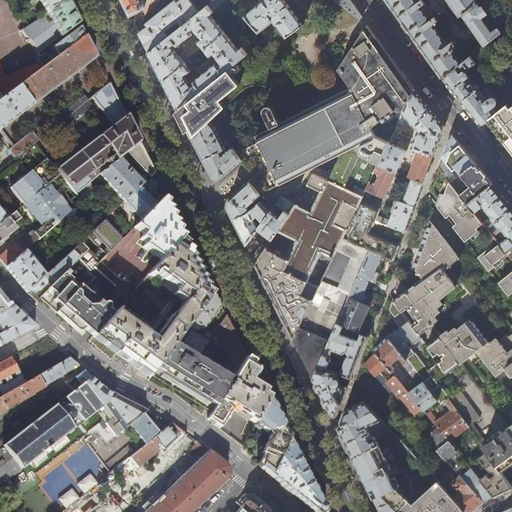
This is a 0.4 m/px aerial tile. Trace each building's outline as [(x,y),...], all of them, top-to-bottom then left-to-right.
[(75,16),(66,0),(47,13),(23,30),(39,53),(79,24),(75,16)] [(35,0),(36,1),(36,0),(40,0),(47,13),(66,0),(35,0)] [(123,0),(131,14),(131,15),(140,10),(143,7),(145,4),(145,1),(144,0),(123,0)] [(178,21),(182,26),(200,11),(191,0),(180,0),(178,2),(176,0),(175,0),(163,10),(146,23),(148,26),(140,32),(150,52),(170,35),(166,31),(178,21)] [(231,0),(214,0),(213,1),(200,11),(182,26),(170,35),(150,52),(158,68),(164,80),(190,60),(184,51),(179,55),(172,46),(176,43),(178,46),(193,35),(191,32),(195,29),(202,38),(198,42),(204,49),(224,33),(210,15),(225,4),(228,6),(233,2),(231,0)] [(291,7),(284,0),(265,0),(246,16),(261,33),(275,23),(287,38),(303,26),(291,7)] [(350,0),(336,0),(361,19),(363,17),(355,6),(350,0)] [(387,0),(407,27),(443,77),(460,64),(454,56),(451,52),(453,51),(451,49),(457,45),(453,40),(446,45),(438,33),(432,25),(436,22),(434,18),(429,20),(425,14),(420,7),(424,4),(421,0),(417,3),(414,0),(387,0)] [(477,35),(485,46),(501,33),(498,29),(492,33),(482,18),(488,15),(481,5),(480,6),(475,0),(448,0),(460,16),(463,15),(477,35)] [(389,143),(398,124),(403,114),(415,89),(414,89),(408,81),(391,58),(378,41),(377,38),(377,37),(368,24),(339,70),(350,85),(279,123),(269,128),(255,135),(258,142),(238,153),(243,160),(246,162),(249,167),(253,171),(256,175),(253,178),(249,181),(261,194),(262,195),(312,169),(314,174),(315,174),(362,198),(367,189),(371,180),(375,171),(379,164),(389,143)] [(52,61),(85,36),(81,27),(80,26),(52,47),(57,53),(50,58),(52,61)] [(224,33),(204,49),(210,57),(214,53),(222,63),(218,66),(216,63),(194,80),(196,83),(192,86),(189,83),(186,75),(192,71),(189,66),(193,63),(190,60),(164,80),(169,90),(178,109),(182,106),(239,62),(248,55),(242,48),(239,50),(224,33)] [(0,130),(96,58),(85,36),(52,61),(43,68),(14,89),(8,81),(0,86),(0,130)] [(469,57),(460,64),(443,77),(446,81),(462,100),(487,79),(484,75),(476,82),(474,81),(472,81),(471,81),(467,76),(466,74),(464,71),(474,63),(469,57)] [(4,76),(0,67),(0,86),(8,81),(14,89),(43,68),(39,62),(16,72),(4,76)] [(226,106),(221,100),(241,84),(235,77),(244,70),(244,67),(244,65),(243,63),(239,62),(182,106),(185,110),(188,115),(187,116),(186,117),(186,118),(186,120),(187,122),(188,124),(189,125),(190,125),(191,125),(194,129),(198,133),(209,123),(221,112),(226,107),(226,106)] [(487,79),(462,100),(464,102),(479,121),(482,124),(489,118),(504,105),(502,102),(498,105),(490,94),(495,91),(487,79)] [(127,152),(139,142),(126,117),(124,114),(111,88),(109,83),(99,91),(96,87),(80,99),(84,103),(67,116),(73,124),(90,109),(85,103),(91,98),(113,127),(57,171),(61,175),(76,193),(89,183),(99,174),(119,158),(127,152)] [(403,114),(398,124),(403,126),(407,119),(416,129),(418,128),(418,130),(420,131),(418,132),(412,147),(413,148),(433,155),(444,126),(435,114),(415,89),(403,114)] [(511,106),(509,109),(504,105),(489,118),(510,145),(511,147),(511,106)] [(209,123),(198,133),(193,137),(197,145),(204,159),(226,148),(243,130),(226,107),(221,112),(234,130),(223,141),(215,126),(209,123)] [(279,123),(272,110),(271,109),(269,108),(266,108),(265,108),(263,110),(262,112),(262,113),(262,115),(269,128),(279,123)] [(9,151),(15,158),(34,143),(38,140),(32,133),(12,148),(9,151)] [(438,166),(443,173),(452,167),(453,168),(457,165),(480,193),(492,183),(483,173),(472,159),(452,135),(450,135),(440,162),(438,166)] [(147,158),(139,142),(127,152),(145,172),(138,179),(119,158),(99,174),(124,201),(139,187),(154,173),(147,158)] [(389,143),(379,164),(397,172),(407,152),(389,143)] [(228,152),(226,148),(204,159),(209,170),(213,178),(220,180),(243,160),(238,153),(233,147),(228,152)] [(427,170),(433,155),(413,148),(411,154),(417,155),(408,177),(412,179),(422,183),(427,170)] [(24,205),(61,175),(57,171),(47,158),(9,189),(24,205)] [(379,164),(375,171),(378,173),(378,175),(379,176),(376,182),(371,180),(367,189),(377,194),(385,198),(397,172),(379,164)] [(298,239),(289,258),(278,253),(268,247),(267,247),(256,264),(258,267),(259,270),(262,275),(262,276),(273,298),(291,333),(294,338),(300,326),(317,292),(320,286),(307,280),(322,252),(331,256),(330,258),(333,259),(337,251),(344,236),(370,249),(369,249),(379,254),(393,261),(395,254),(399,246),(368,232),(374,220),(377,215),(379,209),(372,206),(377,194),(367,189),(362,198),(315,174),(314,174),(309,185),(322,191),(322,192),(317,190),(313,199),(318,201),(313,211),(299,204),(299,205),(296,204),(279,229),(298,239)] [(94,190),(89,183),(76,193),(61,175),(24,205),(42,226),(34,233),(32,231),(0,256),(0,260),(2,263),(6,267),(28,248),(94,190)] [(404,231),(422,183),(412,179),(403,203),(397,200),(388,220),(377,215),(374,220),(404,231)] [(248,206),(261,194),(249,181),(243,187),(229,199),(227,206),(234,219),(249,211),(248,206)] [(467,203),(451,183),(441,193),(437,203),(447,217),(451,214),(457,223),(454,225),(466,240),(479,229),(477,227),(483,222),(481,220),(473,210),(467,203)] [(492,183),(480,193),(467,203),(473,210),(482,203),(490,213),(481,220),(483,222),(491,232),(500,225),(501,225),(508,235),(499,242),(506,251),(511,246),(511,207),(504,198),(492,183)] [(156,204),(139,187),(124,201),(141,219),(156,204)] [(299,204),(303,198),(294,193),(290,201),(296,204),(299,205),(299,204)] [(279,229),(296,204),(290,201),(282,197),(276,205),(285,211),(279,219),(274,215),(275,212),(273,210),(264,222),(259,228),(258,229),(246,244),(251,253),(251,252),(259,242),(256,240),(262,232),(266,235),(272,240),(279,229)] [(160,200),(156,204),(141,219),(134,226),(143,233),(140,238),(145,242),(143,246),(162,261),(181,240),(185,234),(174,226),(178,220),(174,218),(167,213),(171,206),(160,200)] [(273,210),(274,209),(269,203),(264,207),(260,202),(249,211),(234,219),(238,227),(246,244),(258,229),(259,228),(254,219),(258,215),(264,222),(273,210)] [(14,213),(5,220),(0,224),(0,241),(2,240),(3,241),(8,238),(7,236),(16,228),(13,223),(19,218),(14,213)] [(444,269),(459,257),(430,219),(413,266),(416,268),(420,271),(423,277),(406,290),(431,324),(438,318),(435,314),(441,310),(438,306),(443,302),(440,298),(456,285),(444,269)] [(499,242),(492,234),(487,238),(487,245),(489,247),(478,256),(489,270),(509,254),(506,251),(499,242)] [(359,272),(369,249),(370,249),(344,236),(337,251),(351,258),(339,287),(323,279),(320,286),(317,292),(325,296),(331,298),(337,301),(342,291),(349,295),(359,272)] [(192,248),(181,240),(162,261),(149,275),(175,294),(160,314),(169,321),(156,340),(116,312),(114,314),(110,319),(94,337),(113,350),(150,377),(151,374),(174,344),(178,339),(214,290),(201,281),(205,276),(197,270),(194,268),(199,262),(188,254),(192,248)] [(93,255),(81,242),(46,274),(55,281),(78,259),(87,268),(89,271),(106,255),(100,248),(93,255)] [(252,256),(256,264),(267,247),(262,244),(252,256)] [(29,251),(28,248),(6,267),(15,279),(26,293),(30,289),(45,275),(27,253),(29,251)] [(371,273),(379,254),(369,249),(359,272),(369,276),(372,277),(373,274),(371,273)] [(86,288),(96,277),(89,271),(87,268),(78,259),(55,281),(39,297),(75,331),(77,332),(79,333),(81,333),(83,332),(85,331),(93,338),(94,337),(110,319),(114,314),(109,309),(109,306),(109,305),(108,304),(107,303),(105,303),(103,304),(86,288)] [(511,270),(498,282),(509,296),(511,293),(511,270)] [(363,288),(369,276),(359,272),(349,295),(368,304),(378,308),(383,297),(363,288)] [(373,278),(376,280),(387,285),(389,280),(376,273),(373,278)] [(416,320),(411,324),(419,334),(432,324),(431,324),(406,290),(398,279),(394,290),(398,295),(393,299),(402,311),(407,307),(416,320)] [(386,289),(387,285),(376,280),(375,284),(386,289)] [(221,305),(214,290),(178,339),(198,355),(212,335),(207,331),(201,338),(190,329),(191,328),(195,331),(197,331),(199,327),(203,330),(221,305)] [(0,292),(0,314),(13,308),(13,307),(0,292)] [(364,313),(368,304),(349,295),(337,322),(343,324),(356,330),(360,321),(362,322),(365,314),(364,313)] [(325,311),(331,298),(325,296),(319,309),(325,311)] [(402,311),(393,299),(389,309),(392,313),(390,314),(400,328),(398,330),(397,328),(388,335),(418,375),(423,381),(437,399),(440,404),(445,400),(448,398),(449,398),(437,381),(429,370),(414,350),(424,343),(419,334),(411,324),(402,311)] [(13,308),(0,314),(0,330),(1,333),(0,333),(0,346),(13,340),(36,328),(13,308)] [(226,315),(212,335),(198,355),(178,339),(174,344),(151,374),(165,383),(185,396),(212,413),(231,381),(247,356),(229,320),(226,315)] [(488,341),(470,318),(458,328),(456,326),(449,331),(448,329),(440,335),(460,362),(460,363),(477,350),(497,375),(506,368),(508,371),(506,373),(510,377),(511,375),(511,334),(509,337),(507,335),(499,341),(497,338),(492,341),(488,341)] [(330,339),(313,377),(322,394),(331,413),(332,414),(334,415),(336,415),(337,414),(339,412),(342,403),(368,336),(361,333),(358,338),(341,331),(343,324),(337,322),(330,339)] [(313,377),(330,339),(300,326),(294,338),(297,344),(301,352),(313,377)] [(374,349),(376,352),(394,374),(403,385),(409,379),(399,365),(395,368),(390,362),(400,355),(408,365),(405,366),(414,378),(418,375),(388,335),(374,349)] [(446,372),(460,362),(440,335),(439,335),(426,345),(433,355),(438,352),(440,354),(442,352),(444,354),(442,356),(443,358),(438,362),(439,363),(446,372)] [(386,381),(394,374),(376,352),(365,364),(375,375),(376,375),(377,377),(379,375),(379,374),(379,373),(386,381)] [(265,391),(247,356),(231,381),(212,413),(208,420),(219,429),(232,409),(254,423),(267,395),(265,391)] [(0,390),(2,395),(24,382),(20,375),(11,358),(1,363),(0,363),(0,383),(1,383),(0,382),(0,379),(3,378),(6,383),(0,386),(0,390)] [(69,358),(24,382),(2,395),(0,395),(0,410),(19,401),(32,394),(31,393),(44,386),(43,385),(78,365),(69,358)] [(439,363),(429,370),(437,381),(447,374),(446,372),(439,363)] [(74,390),(91,377),(84,370),(68,381),(74,390)] [(460,391),(474,381),(467,372),(453,382),(459,390),(449,398),(448,398),(469,427),(486,451),(500,470),(511,460),(511,432),(508,427),(486,442),(472,423),(479,418),(460,391)] [(394,374),(386,381),(383,384),(384,386),(387,383),(400,397),(408,390),(403,385),(394,374)] [(99,384),(91,377),(74,390),(0,448),(0,484),(13,475),(21,485),(28,480),(20,469),(74,428),(73,427),(82,421),(99,408),(108,420),(105,423),(115,435),(120,430),(124,434),(131,428),(145,445),(159,433),(142,413),(146,411),(126,401),(116,396),(106,391),(99,384)] [(423,381),(409,392),(424,410),(437,399),(423,381)] [(351,395),(355,399),(361,396),(354,388),(351,395)] [(409,392),(408,390),(400,397),(398,398),(400,401),(403,398),(418,415),(420,413),(425,419),(429,416),(427,413),(424,410),(409,392)] [(281,422),(267,395),(254,423),(243,447),(253,456),(252,460),(256,463),(271,475),(289,439),(281,422)] [(427,413),(429,416),(449,440),(450,441),(469,427),(448,398),(445,400),(452,410),(448,413),(447,410),(442,414),(443,416),(438,420),(431,411),(427,413)] [(344,437),(354,457),(379,444),(381,442),(382,442),(381,439),(378,441),(376,437),(374,436),(373,436),(367,425),(381,418),(364,399),(345,410),(343,413),(341,420),(341,421),(342,424),(338,426),(344,437)] [(171,423),(159,433),(145,445),(129,458),(137,468),(158,450),(154,445),(157,443),(162,448),(175,438),(174,436),(180,430),(171,423)] [(311,481),(289,439),(271,475),(270,476),(289,491),(311,508),(315,511),(323,511),(326,511),(320,500),(311,481)] [(457,451),(450,441),(449,440),(437,449),(446,459),(457,451)] [(149,511),(190,511),(213,491),(228,476),(228,468),(197,443),(191,448),(203,460),(149,511)] [(383,495),(397,488),(390,475),(389,474),(383,477),(379,469),(381,468),(378,461),(376,463),(372,455),(382,450),(379,444),(354,457),(368,485),(372,493),(375,499),(383,495)] [(394,473),(382,450),(372,455),(376,463),(378,461),(381,468),(379,469),(383,477),(389,474),(390,475),(394,473)] [(511,488),(511,485),(500,470),(486,451),(478,457),(489,471),(492,471),(493,473),(489,476),(488,475),(485,474),(482,476),(480,474),(478,476),(495,496),(501,493),(511,488)] [(472,468),(461,476),(484,502),(488,499),(495,496),(478,476),(472,468)] [(77,483),(83,493),(97,484),(90,474),(77,483)] [(471,511),(473,511),(484,502),(461,476),(459,474),(449,482),(458,491),(452,496),(461,505),(466,511),(471,511)] [(452,496),(437,480),(431,485),(454,510),(461,505),(452,496)] [(454,510),(431,485),(412,503),(397,488),(383,495),(400,511),(463,511),(466,511),(461,505),(454,510)] [(58,499),(66,508),(79,498),(72,488),(58,499)] [(400,511),(383,495),(375,499),(381,511),(400,511)] [(240,503),(247,510),(249,511),(272,511),(271,511),(272,509),(256,496),(247,496),(240,503)]
